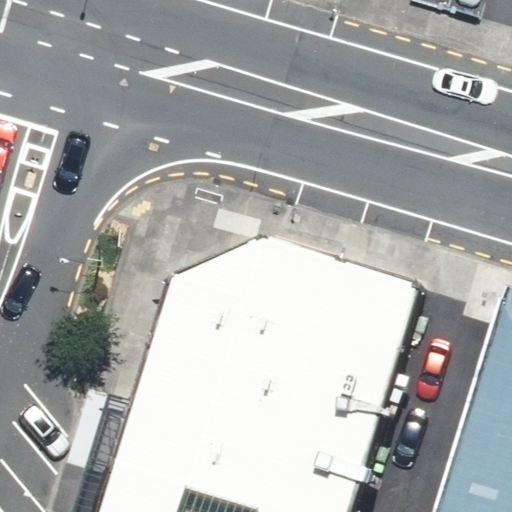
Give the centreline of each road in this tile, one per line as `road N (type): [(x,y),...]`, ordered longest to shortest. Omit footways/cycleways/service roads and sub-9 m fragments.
road 1 (tertiary): [(511,166),(46,27)]
road 2 (unclassified): [(0,211),(46,27)]
